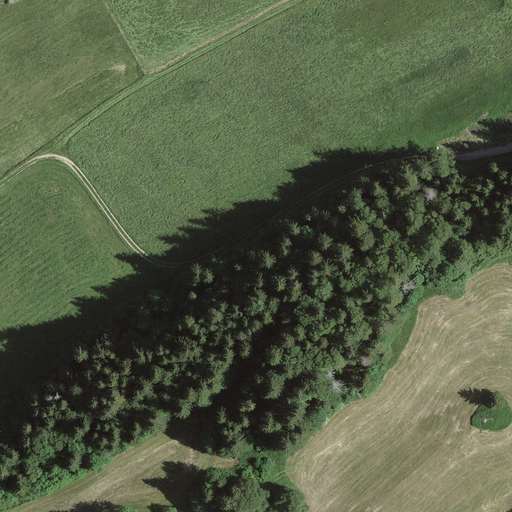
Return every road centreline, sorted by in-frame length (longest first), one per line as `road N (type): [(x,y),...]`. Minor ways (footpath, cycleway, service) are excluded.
road 1 (track): [(511,146),(368,170),(181,266),(143,251),(64,159),(30,162),(0,185)]
road 2 (track): [(296,0),(128,91),(30,162)]
